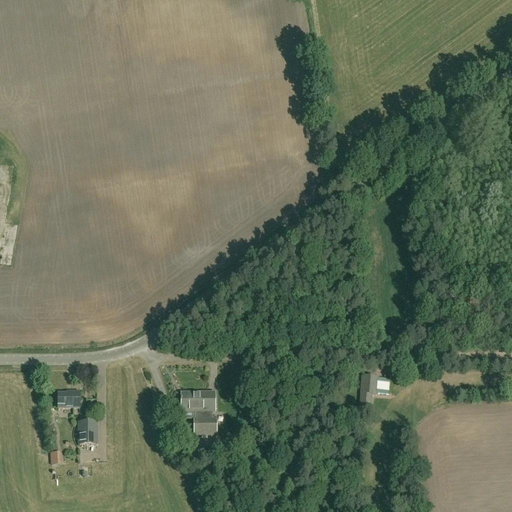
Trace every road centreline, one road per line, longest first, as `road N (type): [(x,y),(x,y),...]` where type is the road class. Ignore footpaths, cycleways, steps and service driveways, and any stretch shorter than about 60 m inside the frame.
road 1 (unclassified): [(136,347),(511,71)]
road 2 (unclassified): [(511,355),(157,357),(136,347)]
road 3 (unclassified): [(0,360),(70,360),(136,347)]
